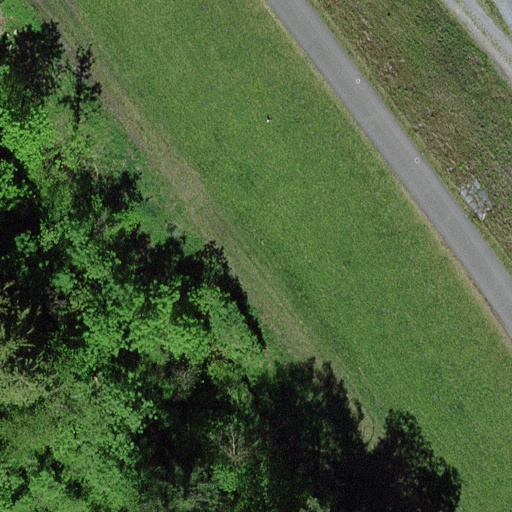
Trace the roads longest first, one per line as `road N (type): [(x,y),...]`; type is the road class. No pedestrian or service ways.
road 1 (track): [(281,0),(511,307)]
road 2 (track): [(459,0),(511,53),(511,21),(499,0)]
